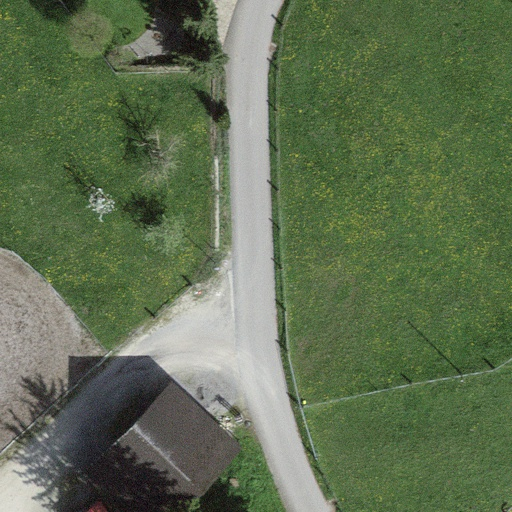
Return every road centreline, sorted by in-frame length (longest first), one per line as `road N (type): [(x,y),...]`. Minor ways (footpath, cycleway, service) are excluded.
road 1 (unclassified): [(314,511),(289,451),(253,270),(254,25),(267,0)]
road 2 (track): [(262,319),(132,401),(6,511)]
